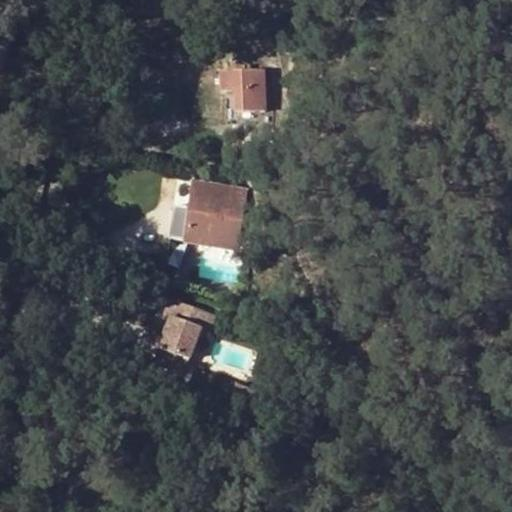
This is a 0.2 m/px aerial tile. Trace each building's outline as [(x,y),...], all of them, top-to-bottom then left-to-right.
[(262,76),(219,76),(219,95),(235,95),(235,114),(263,113),(262,76)] [(220,238),(218,252),(237,255),(246,193),(192,185),(185,234),(220,238)] [(220,238),(185,234),(183,247),(218,252),(220,238)] [(162,319),(166,320),(150,366),(181,377),(198,331),(209,335),(215,321),(167,303),(162,319)] [(248,304),(234,308),(240,328),(254,323),(248,304)] [(232,384),(250,386),(252,372),(234,370),(232,384)] [(250,386),(232,384),(230,398),(241,399),(242,396),(249,397),(250,386)]
